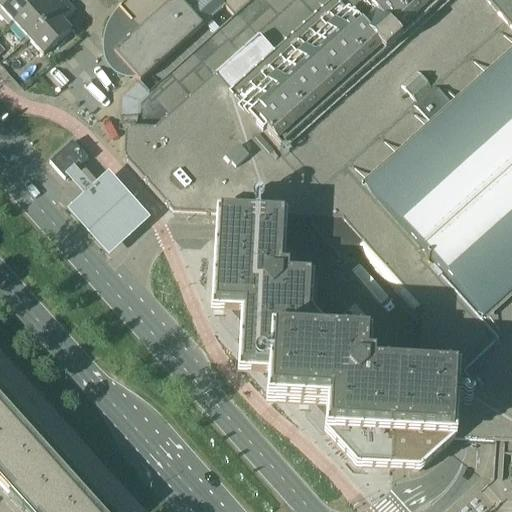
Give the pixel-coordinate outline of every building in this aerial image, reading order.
[(8,0),(0,7),(0,8),(14,24),(41,0),(8,0)] [(41,0),(14,24),(28,41),(68,5),(63,0),(57,0),(49,8),(42,0),(41,0)] [(104,42),(103,53),(105,64),(112,73),(120,78),(127,81),(137,81),(141,85),(225,8),(234,18),(252,2),(254,0),(128,0),(121,7),(118,10),(111,20),(106,32),(104,42)] [(511,0),(254,0),(252,2),(234,18),(149,95),(141,85),(137,81),(138,84),(123,97),(122,118),(121,117),(120,132),(126,132),(124,161),(174,217),(216,219),(219,219),(218,222),(220,222),(219,233),(219,248),(215,311),(230,312),(236,319),(235,321),(235,323),(237,326),(239,327),(242,327),(243,326),(244,327),(244,343),(247,343),(272,371),(272,374),(275,374),(300,402),(299,405),(316,407),(321,413),(320,416),(322,419),(325,420),(328,420),(329,422),(328,437),(332,437),(352,459),(357,465),(357,468),(380,469),(385,469),(390,470),(417,471),(421,471),(421,469),(449,444),(451,445),(453,443),(457,443),(463,444),(464,444),(468,444),(472,444),(478,445),(481,445),(491,446),(494,446),(493,483),(481,493),(497,510),(511,510),(511,0)] [(68,5),(28,41),(44,57),(71,33),(63,24),(75,13),(68,5)] [(50,165),(65,182),(87,161),(73,145),(50,165)] [(63,178),(82,199),(65,214),(108,261),(151,223),(107,175),(91,190),(73,170),(63,178)] [(0,489),(20,511),(93,511),(0,407),(0,489)]
